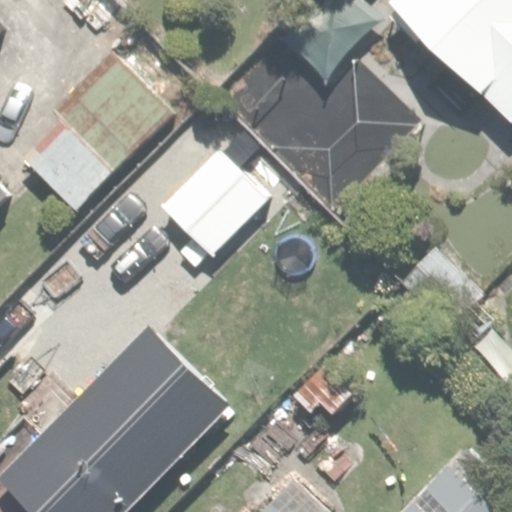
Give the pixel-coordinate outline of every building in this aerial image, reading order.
[(511,0),(411,0),(511,100),(511,0)] [(0,17),(0,34),(8,27),(0,17)] [(66,115),(31,146),(73,193),(188,93),(133,30),(53,100),(66,115)] [(0,188),(9,179),(0,171),(0,188)] [(157,316),(9,460),(58,511),(107,511),(231,392),(157,316)] [(511,511),(511,451),(477,419),(391,511),(511,511)] [(315,511),(281,477),(245,511),(228,511),(213,497),(198,511),(315,511)]
